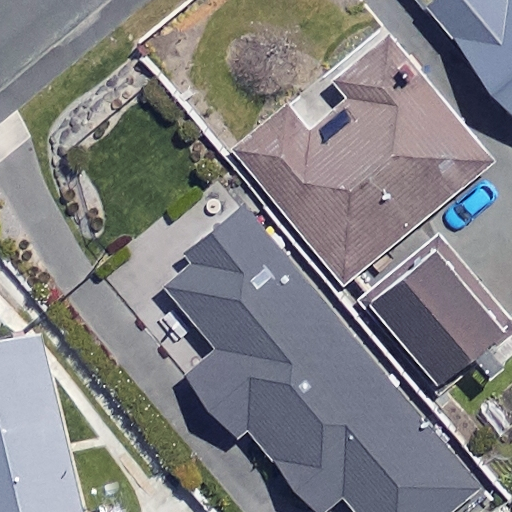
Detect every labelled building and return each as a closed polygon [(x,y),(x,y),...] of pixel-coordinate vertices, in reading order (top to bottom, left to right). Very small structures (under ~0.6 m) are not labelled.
[(511,0),(438,0),(511,86),(511,0)] [(491,156),(385,26),(330,71),(358,104),(322,133),(289,92),(233,138),(344,275),(491,156)] [(441,511),(481,479),(245,197),(194,239),(202,248),(164,280),(217,344),(190,367),(241,428),(251,420),(322,506),(342,489),(361,511),(441,511)] [(511,347),(511,321),(437,233),(371,289),(441,372),(478,341),(495,362),(511,347)] [(0,511),(67,511),(28,348),(0,354),(0,511)]
